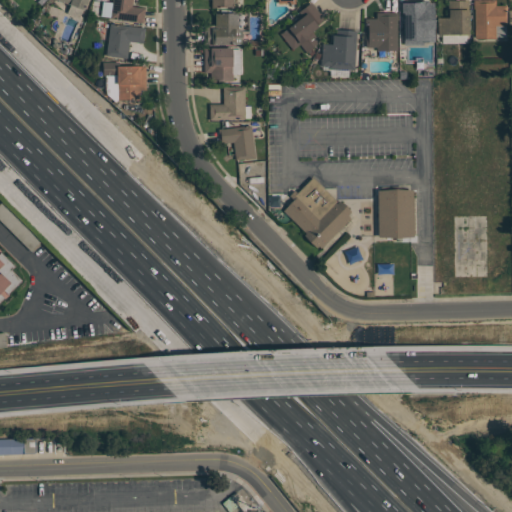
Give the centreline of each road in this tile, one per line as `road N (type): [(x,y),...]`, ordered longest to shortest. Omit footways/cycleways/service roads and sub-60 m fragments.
road 1 (motorway): [(0,126),(382,511)]
road 2 (motorway): [(366,432),(0,71)]
road 3 (residential): [(178,0),(180,90),(198,157),(338,305)]
road 4 (secondary): [(142,374),(415,361)]
road 5 (residential): [(0,466),(226,463)]
road 6 (residential): [(338,305),(370,315),(511,309)]
road 7 (secondary): [(0,387),(142,374)]
